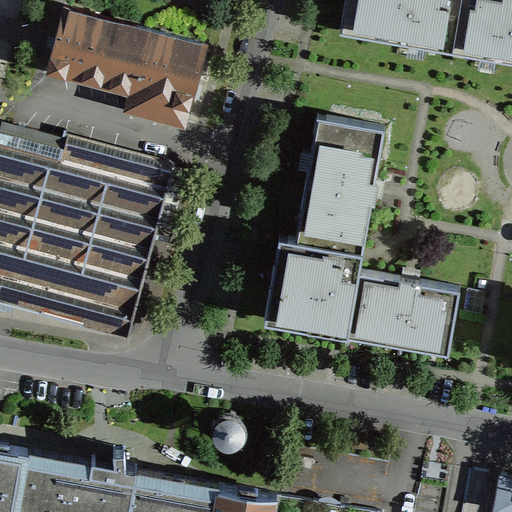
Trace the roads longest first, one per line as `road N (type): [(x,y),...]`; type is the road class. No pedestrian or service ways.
road 1 (residential): [(170,373),(267,0)]
road 2 (residential): [(170,373),(511,432)]
road 3 (residential): [(0,353),(170,373)]
